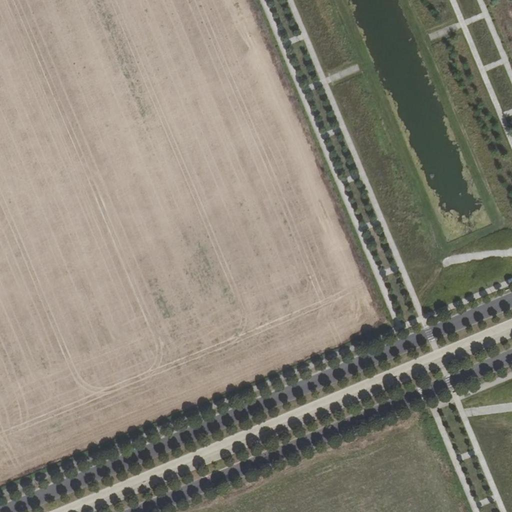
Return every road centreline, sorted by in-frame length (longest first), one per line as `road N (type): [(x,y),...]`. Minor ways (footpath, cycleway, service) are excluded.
road 1 (unclassified): [(511,299),(5,511)]
road 2 (unclassified): [(142,511),(511,358)]
